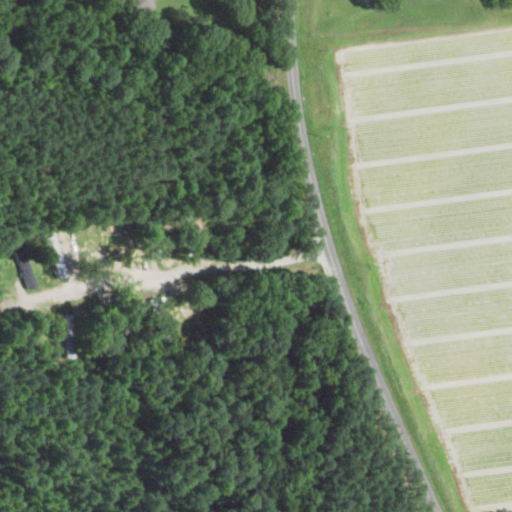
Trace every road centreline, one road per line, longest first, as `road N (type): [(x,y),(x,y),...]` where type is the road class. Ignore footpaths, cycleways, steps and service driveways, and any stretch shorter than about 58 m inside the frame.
road 1 (residential): [(435,511),(376,390),(330,251),(295,85),(292,0)]
road 2 (residential): [(330,251),(0,310)]
